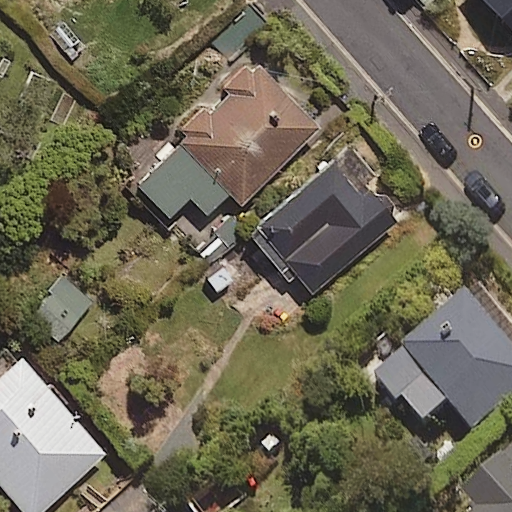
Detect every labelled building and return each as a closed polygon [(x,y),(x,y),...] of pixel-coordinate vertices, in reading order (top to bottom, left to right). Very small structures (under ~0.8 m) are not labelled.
[(511,0),(481,0),(511,32),(511,0)] [(257,6),(213,46),(230,64),(273,24),(257,6)] [(320,131),(260,70),(254,76),(248,70),(226,92),(231,98),(139,189),(169,220),(190,200),(207,217),(228,195),(241,208),(320,131)] [(249,235),(291,284),(298,278),(314,297),(398,223),(370,191),(380,182),(350,147),(249,235)] [(91,302),(61,280),(31,320),(61,342),(91,302)] [(511,330),(481,296),(379,390),(400,412),(407,406),(428,429),(451,409),(477,437),(511,405),(511,330)] [(42,511),(107,456),(10,345),(0,354),(0,488),(20,511),(42,511)] [(511,511),(511,478),(477,511),(511,511)]
